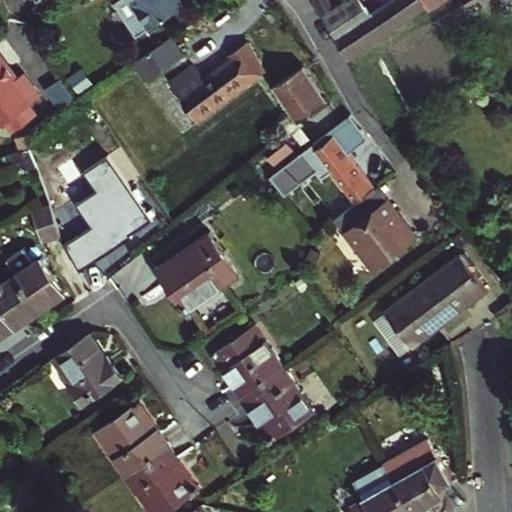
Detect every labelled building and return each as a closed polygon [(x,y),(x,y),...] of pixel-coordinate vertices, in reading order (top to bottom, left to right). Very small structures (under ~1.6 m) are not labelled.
[(114,0),(138,32),(180,0),(114,0)] [(321,10),(329,6),(326,0),(324,0),(318,3),(321,10)] [(424,5),(420,0),(384,0),(377,4),(374,0),(338,0),(329,6),(321,10),(324,15),(347,55),(424,5)] [(426,9),(440,0),(420,0),(424,5),(426,9)] [(163,68),(184,54),(170,34),(150,49),(163,68)] [(246,38),(225,52),(229,59),(200,79),(192,68),(173,81),(194,112),(262,64),(246,38)] [(31,104),(43,95),(26,72),(19,77),(0,50),(0,124),(0,125),(6,121),(14,133),(39,115),(31,104)] [(242,107),(250,118),(273,100),(289,123),(283,127),(288,134),(303,123),(300,118),(327,99),(303,64),(260,93),(242,107)] [(314,166),(320,173),(328,167),(354,200),(355,200),(363,193),(372,186),(345,151),(367,134),(350,112),(340,121),(330,128),(303,149),(270,174),(282,191),(295,181),(297,183),(302,178),(301,176),(314,166)] [(116,151),(92,165),(105,185),(83,199),(98,223),(70,240),(84,262),(157,217),(116,151)] [(363,193),(355,200),(354,200),(332,217),(372,268),(416,235),(376,183),(374,184),(372,186),(363,193)] [(64,232),(53,204),(37,210),(48,237),(64,232)] [(189,307),(241,272),(213,231),(161,265),(189,307)] [(10,254),(20,268),(46,303),(66,289),(42,253),(34,259),(25,245),(10,254)] [(406,348),(482,291),(454,255),(378,312),(406,348)] [(328,272),(320,260),(310,265),(318,278),(328,272)] [(0,318),(7,329),(46,303),(20,268),(0,281),(0,318)] [(266,339),(257,325),(252,328),(261,343),(266,339)] [(241,392),(283,364),(266,339),(261,343),(252,328),(215,353),(241,392)] [(90,333),(55,356),(71,379),(69,381),(83,402),(123,376),(109,355),(106,357),(90,333)] [(428,384),(452,370),(443,354),(419,369),(428,384)] [(270,436),(312,408),(283,364),(241,392),(270,436)] [(141,403),(99,431),(126,470),(168,441),(141,403)] [(156,511),(197,484),(168,441),(126,470),(155,511),(156,511)] [(442,483),(453,477),(438,451),(411,467),(402,452),(387,462),(389,466),(395,476),(415,509),(446,490),(442,483)] [(389,466),(352,489),(357,499),(395,476),(389,466)] [(409,511),(415,509),(395,476),(357,499),(351,502),(357,511),(409,511)]
